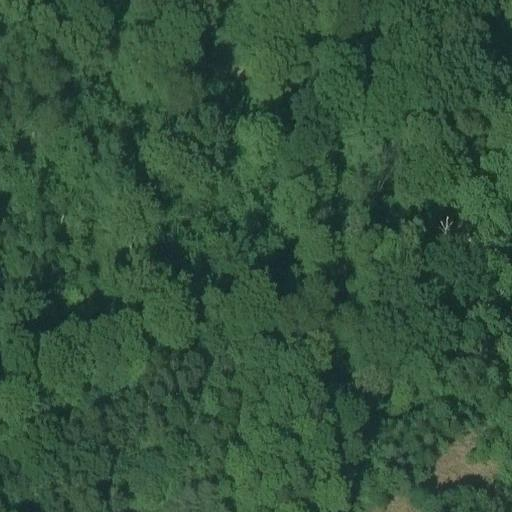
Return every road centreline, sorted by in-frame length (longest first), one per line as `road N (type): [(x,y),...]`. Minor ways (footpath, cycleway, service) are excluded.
road 1 (track): [(511,63),(474,107),(451,155),(449,180),(474,294),(455,342),(437,361),(395,383),(269,342),(236,341),(172,362),(0,446)]
road 2 (track): [(0,39),(62,12),(109,6),(129,9),(203,61),(224,66),(249,61),(328,0)]
